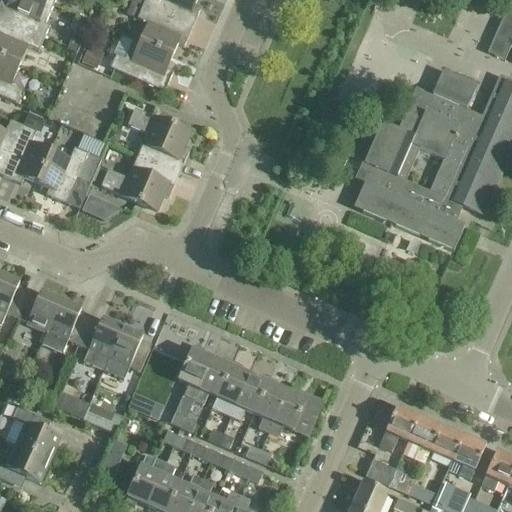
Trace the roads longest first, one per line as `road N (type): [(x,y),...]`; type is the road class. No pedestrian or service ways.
road 1 (residential): [(182,262),(231,138),(211,81),(245,0)]
road 2 (residential): [(376,350),(182,262)]
road 3 (residential): [(182,262),(133,240),(81,268),(0,233)]
road 4 (residential): [(306,511),(376,350)]
road 5 (residential): [(461,387),(511,278)]
